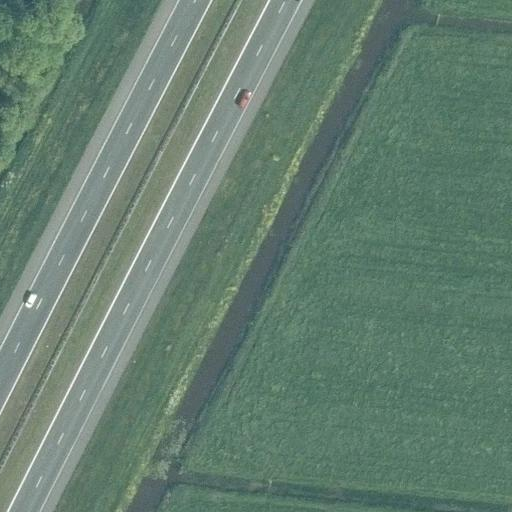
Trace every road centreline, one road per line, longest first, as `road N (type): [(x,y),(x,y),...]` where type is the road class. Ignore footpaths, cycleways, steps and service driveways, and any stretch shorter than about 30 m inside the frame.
road 1 (motorway): [(22,511),(284,0)]
road 2 (motorway): [(196,0),(0,380)]
